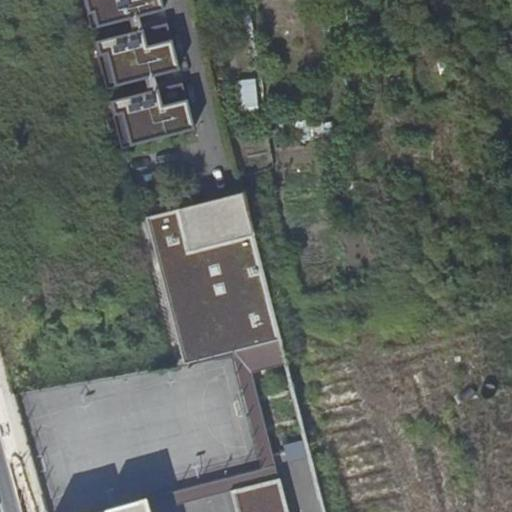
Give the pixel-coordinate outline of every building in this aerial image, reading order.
[(163,0),(90,0),(97,26),(166,10),(163,0)] [(168,24),(96,41),(99,55),(105,54),(114,88),(180,72),(168,24)] [(240,113),(258,112),(257,80),(239,80),(240,113)] [(181,85),(111,102),(115,116),(120,115),(128,146),(192,130),(181,85)] [(246,192),(148,217),(184,354),(237,340),(244,365),(288,354),(246,192)] [(289,461),(309,455),(304,439),(284,444),(289,461)] [(141,511),(138,501),(95,511),(141,511)]
